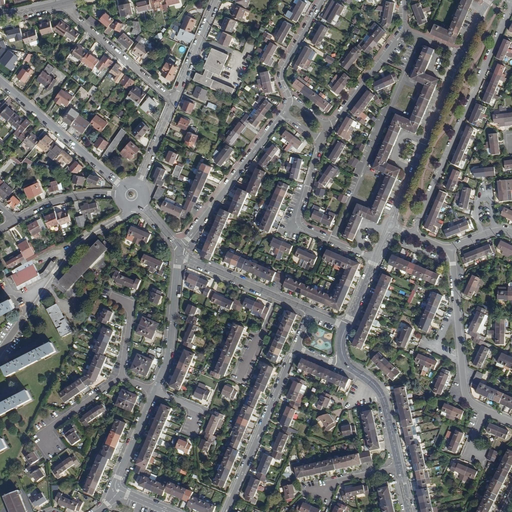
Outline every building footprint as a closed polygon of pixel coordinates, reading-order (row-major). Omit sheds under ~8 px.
[(148,0),(133,4),(136,12),(151,8),(149,0),(148,0)] [(156,9),(161,7),(159,1),(163,0),(162,0),(149,0),(151,8),(155,7),(156,9)] [(300,0),(299,0),(295,9),(302,13),(307,4),(300,0)] [(332,0),(331,0),(327,9),(340,16),(345,7),(332,0)] [(373,10),(381,11),(393,13),(395,3),(387,1),(385,8),(376,6),(373,10)] [(462,1),(459,7),(469,10),(471,5),(462,1)] [(122,17),(133,14),(130,2),(119,5),(122,17)] [(412,5),(416,15),(424,12),(430,9),(429,6),(422,9),(420,2),(412,5)] [(235,10),(232,16),(242,20),(246,9),(236,5),(234,9),(235,10)] [(459,7),(457,12),(466,16),(469,10),(459,7)] [(289,10),(286,15),(297,22),(302,13),(295,9),(293,12),(289,10)] [(327,9),(322,18),(335,25),(340,16),(327,9)] [(384,16),(383,22),(381,25),(386,29),(391,23),(393,13),(381,11),(380,16),(384,16)] [(416,15),(420,25),(427,22),(424,12),(416,15)] [(457,12),(454,18),(464,22),(466,16),(457,12)] [(108,27),(109,26),(114,20),(105,13),(100,19),(108,27)] [(96,27),(99,24),(90,16),(87,20),(96,27)] [(181,28),(190,32),(196,20),(187,16),(181,28)] [(226,17),(222,28),(232,32),(236,21),(226,17)] [(454,18),(452,24),(461,28),(464,22),(454,18)] [(50,20),(39,23),(42,34),(52,31),(50,20)] [(61,21),(55,30),(64,36),(65,35),(70,27),(71,27),(61,21)] [(104,31),(108,34),(113,28),(120,32),(122,27),(121,26),(122,24),(116,21),(115,24),(113,23),(111,27),(109,26),(108,27),(104,31)] [(141,31),(141,30),(138,21),(134,21),(132,27),(134,28),(139,30),(141,31)] [(285,21),(280,30),(287,34),(292,25),(285,21)] [(322,24),(317,33),(324,38),(329,28),(322,24)] [(435,24),(431,33),(437,36),(441,27),(435,24)] [(452,24),(449,30),(453,32),(458,34),(461,28),(452,24)] [(65,35),(74,42),(80,34),(70,27),(65,35)] [(380,27),(375,32),(382,38),(386,32),(380,27)] [(441,27),(437,36),(443,38),(447,29),(441,27)] [(192,38),(193,39),(195,35),(190,32),(181,28),(180,31),(177,37),(190,43),(192,38)] [(20,29),(6,32),(8,40),(14,38),(16,42),(23,40),(20,29)] [(447,29),(443,38),(449,41),(453,32),(449,30),(447,29)] [(38,44),(39,42),(35,30),(22,34),(26,44),(32,42),(33,44),(35,45),(38,44)] [(280,30),(275,39),(282,43),(287,34),(280,30)] [(265,31),(263,35),(264,36),(270,39),(272,36),(265,31)] [(223,32),(219,43),(228,47),(233,36),(223,32)] [(375,32),(371,37),(377,43),(382,38),(375,32)] [(453,32),(449,41),(455,43),(458,34),(453,32)] [(117,40),(125,46),(131,39),(124,33),(117,40)] [(317,33),(311,43),(319,47),(324,38),(317,33)] [(371,37),(366,43),(373,48),(377,43),(371,37)] [(504,39),(500,49),(510,53),(511,50),(509,49),(511,42),(504,39)] [(362,40),(356,47),(361,50),(361,51),(363,49),(368,53),(373,48),(366,43),(362,40)] [(144,58),(151,49),(140,41),(134,50),(141,56),(144,58)] [(270,42),(265,51),(273,55),(278,46),(270,42)] [(70,53),(82,61),(87,54),(84,51),(84,50),(78,45),(77,46),(75,45),(70,53)] [(306,46),(300,55),(308,59),(313,50),(306,46)] [(348,51),(345,55),(354,62),(361,53),(359,52),(361,50),(356,47),(356,46),(354,48),(350,53),(348,51)] [(425,46),(423,52),(432,56),(435,50),(425,46)] [(205,71),(205,72),(212,76),(214,72),(220,75),(229,55),(212,48),(209,56),(208,58),(204,68),(206,69),(205,71)] [(264,54),(260,61),(268,65),(271,66),(274,60),(271,59),(273,55),(265,51),(258,48),(257,50),(264,54)] [(5,61),(12,66),(19,57),(17,56),(17,54),(19,51),(10,49),(4,57),(7,59),(5,61)] [(500,49),(496,58),(503,61),(506,55),(511,57),(511,53),(510,53),(500,49)] [(93,70),(96,65),(100,60),(88,52),(87,54),(82,61),(93,70)] [(423,52),(420,58),(430,62),(432,56),(423,52)] [(25,59),(28,62),(33,55),(29,54),(25,59)] [(105,65),(109,67),(113,62),(104,55),(96,67),(101,71),(105,65)] [(312,62),(308,59),(300,55),(295,64),(307,71),(312,62)] [(336,60),(328,55),(325,60),(333,65),(336,60)] [(343,63),(341,65),(348,70),(354,62),(345,55),(343,57),(346,59),(343,63)] [(174,75),(173,75),(178,67),(175,65),(178,61),(170,57),(164,67),(166,68),(162,75),(171,80),(174,75)] [(420,58),(418,64),(427,68),(430,62),(420,58)] [(120,66),(116,63),(111,71),(117,76),(114,80),(118,83),(124,74),(119,69),(120,67),(119,67),(120,66)] [(58,77),(51,72),(55,68),(49,64),(43,72),(56,81),(57,80),(56,79),(58,77)] [(418,64),(415,70),(421,72),(425,74),(427,68),(418,64)] [(498,64),(495,74),(502,76),(504,78),(506,75),(503,74),(506,67),(498,64)] [(19,78),(25,82),(33,70),(30,68),(27,71),(23,68),(20,73),(21,74),(19,78)] [(415,70),(411,79),(417,82),(421,72),(415,70)] [(257,79),(258,84),(271,81),(269,71),(261,73),(262,78),(257,79)] [(50,89),(56,81),(43,72),(37,80),(46,86),(45,87),(46,88),(46,90),(48,90),(49,90),(50,89)] [(197,72),(194,80),(232,96),(235,88),(211,78),(212,76),(205,72),(204,74),(204,75),(197,72)] [(421,72),(417,82),(423,84),(427,75),(425,74),(421,72)] [(337,75),(334,78),(345,86),(351,78),(345,73),(341,78),(337,75)] [(383,79),(386,87),(395,83),(395,81),(398,80),(395,74),(392,75),(383,79)] [(495,74),(491,83),(498,86),(502,76),(495,74)] [(130,88),(134,82),(126,75),(121,82),(130,88)] [(427,75),(423,84),(426,85),(429,87),(433,77),(427,75)] [(433,77),(429,87),(435,89),(439,80),(433,77)] [(335,85),(332,89),(338,95),(345,86),(334,78),(331,81),(335,85)] [(297,79),(292,85),(300,91),(307,82),(304,80),(302,83),(297,79)] [(373,84),(377,91),(383,88),(384,92),(387,90),(386,87),(383,79),(373,84)] [(258,84),(259,88),(264,87),(265,93),(273,91),(271,81),(258,84)] [(307,82),(300,91),(308,97),(313,91),(308,88),(310,85),(307,82)] [(491,83),(487,92),(497,96),(498,92),(495,91),(498,86),(491,83)] [(89,92),(93,95),(98,88),(94,85),(89,92)] [(426,85),(423,91),(433,95),(435,89),(429,87),(426,85)] [(87,95),(89,92),(82,86),(79,90),(86,96),(87,95)] [(126,98),(138,106),(146,94),(135,86),(126,98)] [(198,86),(193,96),(204,100),(208,90),(198,86)] [(64,103),(68,106),(73,98),(62,89),(54,100),(60,105),(62,102),(64,103)] [(368,90),(363,96),(370,102),(373,98),(378,104),(381,102),(376,94),(374,96),(368,90)] [(313,91),(308,97),(317,103),(324,94),(321,92),(318,95),(313,91)] [(423,91),(421,97),(430,101),(433,95),(423,91)] [(487,92),(483,102),(490,104),(493,98),(496,99),(497,96),(487,92)] [(324,94),(317,103),(328,112),(332,106),(324,99),(326,97),(324,94)] [(102,107),(103,105),(93,95),(91,98),(100,106),(102,107)] [(259,103),(262,105),(269,110),(273,105),(266,100),(267,97),(260,95),(260,99),(257,102),(259,103)] [(363,96),(359,101),(366,107),(370,102),(363,96)] [(141,107),(149,114),(159,103),(153,98),(152,99),(150,97),(141,107)] [(421,97),(418,103),(428,107),(430,101),(421,97)] [(186,100),(182,110),(191,114),(195,104),(196,101),(188,98),(187,100),(186,100)] [(359,101),(355,107),(362,112),(366,107),(359,101)] [(11,109),(8,106),(9,105),(5,102),(3,105),(0,108),(0,114),(1,114),(9,120),(15,113),(16,112),(13,110),(14,109),(12,108),(11,109)] [(418,103),(416,109),(425,113),(428,107),(418,103)] [(477,104),(473,113),(483,117),(484,115),(481,113),(484,107),(477,104)] [(262,105),(257,110),(264,116),(269,110),(262,105)] [(493,116),(494,124),(505,123),(503,108),(503,106),(499,106),(500,115),(493,116)] [(355,107),(351,112),(358,117),(356,119),(363,125),(366,121),(359,116),(362,112),(355,107)] [(505,123),(505,125),(508,124),(508,126),(511,125),(511,113),(507,114),(506,108),(503,108),(505,123)] [(416,109),(413,115),(423,119),(425,113),(416,109)] [(257,110),(253,116),(260,121),(264,116),(257,110)] [(8,121),(18,129),(25,121),(15,113),(9,120),(8,121)] [(64,120),(72,125),(77,118),(69,113),(64,120)] [(473,113),(469,123),(478,127),(480,122),(478,121),(479,119),(482,120),(483,117),(473,113)] [(97,128),(102,132),(108,123),(96,114),(92,121),(91,122),(97,127),(97,128)] [(246,114),(242,119),(248,124),(250,122),(256,127),(260,121),(253,116),(251,118),(246,114)] [(396,114),(392,124),(398,126),(402,117),(396,114)] [(71,125),(83,133),(90,123),(79,115),(77,118),(72,125),(71,125)] [(413,115),(411,121),(414,122),(420,125),(423,119),(413,115)] [(347,117),(342,126),(352,132),(354,128),(351,126),(354,121),(347,117)] [(402,117),(398,126),(401,128),(404,129),(408,119),(402,117)] [(182,118),(178,126),(187,129),(190,121),(184,119),(182,118)] [(25,130),(31,123),(27,119),(25,121),(18,129),(14,133),(24,141),(30,134),(25,130)] [(234,125),(231,128),(240,135),(248,124),(242,119),(236,126),(234,125)] [(408,119),(404,129),(410,132),(414,122),(411,121),(408,119)] [(132,132),(140,139),(149,128),(142,122),(132,132)] [(414,122),(410,132),(416,134),(420,125),(414,122)] [(392,124),(390,130),(399,134),(401,128),(398,126),(392,124)] [(342,126),(337,134),(348,141),(350,137),(353,132),(352,132),(342,126)] [(467,127),(463,136),(470,139),(472,136),(474,130),(467,127)] [(103,154),(108,158),(127,132),(122,128),(103,154)] [(229,135),(227,138),(226,140),(232,145),(233,143),(234,143),(240,135),(231,128),(229,130),(232,132),(229,135)] [(284,129),(281,133),(283,135),(282,137),(288,141),(286,144),(288,145),(295,137),(284,129)] [(390,130),(387,136),(396,140),(399,134),(390,130)] [(190,131),(189,131),(184,144),(193,148),(198,135),(195,134),(190,131)] [(23,142),(33,149),(37,144),(41,140),(32,132),(30,134),(24,141),(23,142)] [(486,142),(486,145),(499,144),(498,134),(489,135),(490,142),(486,142)] [(42,140),(41,139),(41,140),(37,144),(46,151),(51,146),(49,144),(53,140),(47,135),(42,140)] [(387,136),(385,142),(394,146),(396,140),(387,136)] [(463,136),(460,145),(467,148),(470,139),(463,136)] [(96,145),(103,150),(109,142),(101,137),(96,145)] [(295,137),(288,145),(291,147),(292,145),(298,149),(302,143),(295,137)] [(336,147),(334,150),(341,154),(346,145),(339,142),(335,139),(332,145),(336,147)] [(220,148),(218,150),(228,158),(234,149),(230,146),(232,145),(226,140),(224,142),(227,145),(225,147),(223,150),(221,148),(220,148)] [(134,155),(140,149),(131,141),(126,148),(123,151),(122,151),(124,153),(123,155),(126,157),(127,156),(131,159),(133,159),(134,157),(134,155)] [(46,152),(56,160),(64,151),(54,142),(51,146),(46,151),(46,152)] [(360,142),(356,148),(362,152),(365,146),(360,142)] [(385,142),(382,148),(391,152),(394,146),(385,142)] [(487,148),(487,149),(491,148),(492,155),(500,155),(499,144),(486,145),(482,146),(482,148),(487,148)] [(273,145),(267,153),(275,160),(281,165),(282,161),(275,156),(279,150),(273,145)] [(460,145),(456,154),(466,159),(467,156),(464,155),(467,148),(460,145)] [(382,148),(380,153),(389,157),(391,152),(382,148)] [(170,150),(166,160),(174,164),(178,154),(170,150)] [(219,156),(215,161),(221,166),(228,158),(218,150),(216,153),(219,156)] [(330,151),(326,157),(336,163),(341,154),(334,150),(332,153),(330,151)] [(56,161),(60,164),(66,157),(69,160),(68,161),(70,163),(74,159),(65,151),(56,161)] [(267,153),(259,164),(265,169),(271,161),(273,163),(275,160),(267,153)] [(380,153),(377,159),(383,162),(386,163),(389,157),(380,153)] [(456,154),(452,164),(459,167),(461,160),(464,162),(466,159),(456,154)] [(19,165),(21,162),(12,155),(10,157),(19,165)] [(288,163),(287,167),(300,170),(303,160),(295,158),(294,164),(290,163),(288,163)] [(78,172),(83,167),(74,159),(70,163),(67,166),(72,170),(71,171),(74,173),(75,172),(78,172)] [(377,159),(373,169),(379,171),(383,162),(377,159)] [(383,162),(379,171),(385,174),(389,164),(386,163),(383,162)] [(203,163),(200,169),(210,173),(212,167),(203,163)] [(332,164),(325,174),(333,180),(340,169),(332,164)] [(389,164),(385,174),(387,175),(391,176),(395,167),(389,164)] [(158,167),(154,177),(157,178),(155,183),(159,186),(162,187),(164,181),(162,180),(166,170),(158,167)] [(292,172),(290,178),(298,180),(300,170),(287,167),(286,171),(292,172)] [(395,167),(391,176),(397,179),(401,169),(395,167)] [(484,168),(484,177),(495,176),(495,167),(484,168)] [(257,168),(254,175),(264,179),(266,172),(257,168)] [(474,169),(475,178),(484,177),(484,168),(474,169)] [(200,169),(198,175),(207,179),(210,173),(200,169)] [(454,170),(450,179),(457,182),(461,172),(454,170)] [(78,182),(83,184),(85,176),(75,174),(73,181),(74,182),(77,183),(78,182)] [(88,180),(97,184),(100,177),(95,176),(91,174),(88,177),(88,180)] [(319,182),(315,181),(314,187),(318,188),(323,189),(323,185),(325,187),(329,181),(332,183),(334,180),(333,180),(325,174),(319,182)] [(198,175),(195,181),(204,185),(207,179),(198,175)] [(254,175),(252,181),(261,185),(264,179),(254,175)] [(387,175),(385,181),(394,185),(397,179),(391,176),(387,175)] [(450,179),(446,189),(453,192),(457,182),(450,179)] [(511,179),(498,181),(499,192),(511,190),(511,179)] [(49,193),(63,188),(61,183),(57,184),(56,180),(51,182),(51,183),(49,184),(49,186),(46,187),(49,195),(50,195),(49,193)] [(195,181),(193,187),(202,191),(204,185),(195,181)] [(252,181),(249,187),(259,191),(261,185),(252,181)] [(385,181),(382,187),(392,191),(394,185),(385,181)] [(0,194),(6,200),(14,190),(5,182),(4,183),(0,187),(0,194)] [(29,198),(43,192),(39,182),(25,189),(29,198)] [(280,182),(278,188),(287,192),(290,186),(280,182)] [(193,187),(190,192),(199,196),(202,191),(193,187)] [(249,187),(247,192),(248,193),(256,197),(259,191),(249,187)] [(382,187),(380,192),(389,197),(392,191),(382,187)] [(456,195),(456,196),(470,199),(472,189),(464,187),(462,194),(457,193),(456,195)] [(278,188),(275,194),(284,198),(287,192),(278,188)] [(318,188),(315,195),(323,197),(325,190),(323,189),(318,188)] [(239,189),(236,195),(246,199),(248,193),(247,192),(239,189)] [(499,192),(500,202),(511,201),(511,190),(499,192)] [(440,191),(436,200),(443,203),(447,194),(440,191)] [(190,192),(188,198),(195,202),(197,202),(199,196),(190,192)] [(380,192),(377,198),(387,202),(389,197),(380,192)] [(275,194),(273,200),(282,204),(284,198),(275,194)] [(340,194),(337,200),(345,204),(348,197),(344,195),(340,194)] [(236,195),(234,201),(243,205),(246,199),(236,195)] [(9,202),(16,208),(21,201),(15,196),(9,202)] [(461,201),(459,207),(467,209),(470,199),(456,196),(454,199),(461,201)] [(377,198),(375,204),(384,208),(387,202),(377,198)] [(273,200),(270,205),(279,209),(282,204),(273,200)] [(436,200),(432,209),(439,212),(442,207),(443,203),(436,200)] [(174,205),(164,201),(161,208),(171,213),(174,205)] [(234,201),(231,207),(241,211),(243,205),(234,201)] [(88,228),(85,219),(84,215),(86,214),(88,214),(89,218),(92,218),(91,213),(98,211),(96,202),(89,204),(88,203),(85,203),(85,205),(81,206),(83,215),(82,216),(84,225),(85,225),(86,229),(88,228)] [(358,204),(354,213),(360,216),(364,207),(358,204)] [(375,204),(372,210),(376,212),(382,214),(384,208),(375,204)] [(183,209),(174,205),(171,213),(180,217),(180,216),(185,219),(188,211),(183,209)] [(270,205),(268,211),(277,215),(279,209),(270,205)] [(313,214),(311,218),(321,222),(324,215),(319,212),(321,208),(314,206),(312,210),(315,211),(313,214)] [(231,207),(229,213),(230,213),(238,217),(241,211),(231,207)] [(364,207),(360,216),(363,217),(366,218),(370,209),(364,207)] [(504,208),(501,215),(511,220),(511,216),(511,208),(511,211),(504,208)] [(229,213),(221,209),(219,215),(228,219),(230,213),(229,213)] [(370,209),(366,218),(372,221),(376,212),(372,210),(370,209)] [(432,209),(428,218),(435,221),(439,223),(440,220),(437,219),(439,212),(432,209)] [(268,211),(265,217),(274,221),(277,215),(268,211)] [(49,227),(60,223),(58,218),(56,214),(56,213),(55,212),(44,217),(49,227)] [(60,225),(71,221),(69,214),(68,212),(64,213),(64,212),(62,213),(56,214),(58,218),(60,223),(60,225)] [(324,215),(321,222),(331,226),(334,219),(336,215),(329,212),(327,216),(324,215)] [(376,212),(372,221),(378,224),(382,214),(376,212)] [(354,213),(351,219),(361,223),(363,217),(360,216),(354,213)] [(228,219),(219,215),(216,221),(225,225),(228,219)] [(78,227),(84,225),(82,216),(75,217),(78,227)] [(265,217),(262,223),(272,227),(274,221),(265,217)] [(40,235),(39,233),(43,230),(43,231),(46,229),(40,218),(33,222),(30,224),(27,226),(33,236),(31,237),(33,239),(40,235)] [(428,218),(424,228),(431,231),(431,232),(434,233),(436,229),(433,227),(434,225),(441,228),(442,224),(439,223),(435,221),(428,218)] [(458,225),(461,232),(472,227),(470,220),(461,224),(459,218),(456,219),(456,220),(457,222),(458,225)] [(351,219),(349,225),(358,229),(361,223),(351,219)] [(444,231),(447,238),(461,232),(458,225),(457,222),(456,220),(454,221),(456,226),(444,231)] [(225,225),(216,221),(214,227),(223,231),(225,225)] [(262,223),(260,229),(269,233),(272,227),(262,223)] [(349,225),(346,231),(356,235),(358,229),(349,225)] [(132,226),(128,234),(134,237),(132,242),(136,243),(138,238),(141,230),(132,226)] [(214,227),(211,233),(220,237),(223,231),(214,227)] [(141,230),(138,238),(136,243),(139,245),(142,240),(148,242),(151,235),(141,230)] [(346,231),(344,237),(353,241),(356,235),(346,231)] [(211,233),(209,239),(218,243),(220,237),(211,233)] [(274,238),(270,246),(280,250),(283,242),(274,238)] [(209,239),(206,245),(215,249),(218,243),(209,239)] [(22,253),(26,258),(34,254),(27,240),(18,245),(22,253)] [(59,282),(68,290),(108,248),(100,240),(59,282)] [(501,241),(497,248),(503,251),(502,254),(505,256),(510,245),(501,241)] [(280,250),(279,253),(276,259),(279,261),(282,254),(284,251),(290,254),(293,246),(283,242),(280,250)] [(37,254),(39,256),(47,252),(57,246),(56,243),(37,254)] [(483,247),(486,255),(496,252),(493,244),(483,247)] [(206,245),(203,250),(213,254),(215,249),(206,245)] [(477,250),(480,258),(486,255),(483,247),(477,250)] [(298,249),(295,256),(301,259),(298,267),(301,269),(302,266),(308,253),(305,252),(298,249)] [(213,254),(203,250),(201,256),(210,260),(213,254)] [(327,250),(323,259),(329,262),(333,253),(327,250)] [(471,252),(474,260),(480,258),(477,250),(471,252)] [(229,252),(225,262),(231,264),(235,255),(229,252)] [(461,256),(464,264),(474,260),(471,252),(461,256)] [(23,265),(27,262),(26,260),(26,258),(22,253),(6,262),(10,268),(21,261),(23,265)] [(308,253),(302,266),(303,266),(302,267),(308,270),(310,266),(313,268),(318,257),(311,254),(308,253)] [(333,253),(329,262),(335,264),(339,255),(333,253)] [(27,262),(32,260),(39,256),(37,254),(26,260),(27,262)] [(144,254),(141,262),(151,266),(154,259),(144,254)] [(235,255),(231,264),(237,267),(241,258),(235,255)] [(339,255),(335,264),(341,267),(345,258),(339,255)] [(392,255),(388,264),(395,267),(399,258),(392,255)] [(241,258),(237,267),(243,269),(247,260),(241,258)] [(345,258),(341,267),(347,269),(349,265),(351,260),(345,258)] [(399,258),(395,267),(400,270),(404,260),(399,258)] [(154,259),(151,266),(149,271),(154,274),(156,269),(160,270),(159,273),(163,274),(166,267),(162,266),(164,263),(154,259)] [(247,260),(243,269),(249,272),(253,263),(247,260)] [(253,263),(249,272),(254,274),(258,265),(257,264),(258,262),(253,260),(253,263)] [(351,260),(349,265),(358,270),(360,264),(351,260)] [(404,260),(400,270),(406,272),(410,263),(404,260)] [(16,270),(17,272),(34,264),(32,261),(16,270)] [(410,263),(406,272),(412,275),(416,265),(410,263)] [(17,286),(39,274),(34,264),(17,272),(8,277),(11,284),(15,282),(17,286)] [(17,286),(19,289),(46,275),(48,274),(52,267),(49,265),(44,272),(39,274),(17,286)] [(258,265),(254,274),(260,277),(264,268),(258,265)] [(347,269),(346,271),(355,275),(358,270),(349,265),(347,269)] [(416,265),(412,275),(418,277),(422,268),(416,265)] [(264,268),(260,277),(266,279),(270,270),(264,268)] [(422,268),(418,277),(424,280),(428,270),(422,268)] [(124,286),(127,278),(119,275),(120,272),(116,270),(113,280),(116,281),(116,282),(124,286)] [(270,270),(266,279),(272,282),(273,280),(276,273),(270,270)] [(428,270),(424,280),(430,282),(434,273),(428,270)] [(346,271),(343,277),(353,281),(355,275),(346,271)] [(184,275),(184,280),(196,286),(200,278),(186,272),(184,275)] [(434,273),(430,282),(436,285),(440,275),(434,273)] [(383,274),(381,280),(390,284),(392,278),(383,274)] [(473,275),(468,285),(479,290),(483,280),(473,275)] [(284,285),(284,287),(290,289),(294,280),(288,277),(284,285)] [(343,277),(341,284),(350,288),(353,281),(343,277)] [(127,278),(124,286),(133,289),(136,282),(127,278)] [(200,278),(196,286),(205,290),(203,295),(208,297),(211,289),(207,288),(209,282),(200,278)] [(294,280),(290,289),(295,292),(299,283),(294,280)] [(381,280),(378,286),(387,290),(390,284),(381,280)] [(299,283),(295,292),(301,294),(305,285),(299,283)] [(341,284),(338,290),(347,294),(350,288),(341,284)] [(305,285),(301,294),(307,297),(311,288),(305,285)] [(468,285),(464,294),(472,298),(474,291),(477,293),(479,290),(468,285)] [(378,286),(376,292),(385,296),(387,290),(378,286)] [(317,290),(313,299),(319,302),(323,293),(321,292),(322,289),(318,287),(317,290)] [(153,293),(150,301),(158,305),(162,296),(161,296),(162,292),(154,288),(152,292),(153,293)] [(311,288),(307,297),(313,299),(317,290),(311,288)] [(498,291),(498,300),(508,300),(508,292),(508,288),(501,288),(498,288),(498,291)] [(211,289),(208,297),(212,299),(211,302),(221,306),(224,298),(221,296),(215,294),(216,291),(211,289)] [(338,290),(335,296),(345,300),(347,294),(338,290)] [(376,292),(373,298),(382,302),(385,296),(376,292)] [(434,292),(431,298),(440,303),(443,296),(434,292)] [(323,293),(319,302),(325,304),(329,295),(323,293)] [(329,295),(325,304),(331,307),(333,302),(335,298),(329,295)] [(335,298),(333,302),(342,306),(345,300),(335,296),(335,298)] [(224,298),(221,306),(231,310),(231,308),(236,310),(240,301),(235,299),(234,302),(228,300),(224,298)] [(240,301),(236,310),(241,312),(243,306),(253,310),(256,302),(246,298),(244,303),(240,301)] [(373,298),(370,304),(380,308),(382,302),(373,298)] [(431,298),(429,304),(438,308),(440,303),(431,298)] [(0,304),(0,315),(15,307),(11,299),(0,304)] [(256,302),(253,310),(262,314),(260,318),(265,320),(270,309),(265,307),(265,306),(256,302)] [(333,302),(331,307),(340,311),(342,306),(333,302)] [(72,332),(68,324),(64,317),(57,304),(48,309),(63,337),(72,332)] [(189,304),(185,313),(189,315),(188,318),(197,322),(199,319),(195,317),(198,308),(189,304)] [(370,304),(368,310),(377,314),(380,308),(370,304)] [(429,304),(426,310),(435,314),(438,308),(429,304)] [(478,306),(476,311),(478,311),(473,321),(481,324),(485,315),(484,314),(486,310),(478,306)] [(104,309),(101,318),(99,317),(98,321),(104,323),(106,320),(110,322),(113,313),(104,309)] [(368,310),(365,315),(375,319),(377,314),(368,310)] [(426,310),(424,316),(433,320),(435,314),(426,310)] [(288,311),(286,317),(295,321),(297,315),(288,311)] [(365,315),(363,321),(372,325),(376,327),(378,321),(375,319),(365,315)] [(424,316),(421,322),(430,326),(433,320),(424,316)] [(143,317),(140,325),(148,328),(151,320),(143,317)] [(286,317),(283,323),(292,327),(295,321),(286,317)] [(195,336),(198,327),(196,326),(197,322),(188,318),(186,322),(187,323),(186,325),(184,331),(187,332),(195,336)] [(497,319),(496,330),(488,330),(488,334),(493,334),(505,334),(505,319),(497,319)] [(151,320),(148,328),(156,332),(159,323),(151,320)] [(363,321),(360,327),(370,331),(372,325),(363,321)] [(473,321),(469,330),(471,331),(469,335),(475,338),(484,342),(486,338),(480,335),(477,334),(481,324),(473,321)] [(421,322),(418,328),(428,332),(430,326),(421,322)] [(290,332),(292,327),(283,323),(280,328),(290,332)] [(235,324),(233,330),(243,334),(245,328),(235,324)] [(140,325),(136,333),(144,336),(148,328),(140,325)] [(405,326),(401,336),(409,339),(411,335),(413,329),(405,326)] [(104,327),(102,334),(112,338),(114,332),(104,327)] [(360,327),(358,333),(367,337),(370,331),(360,327)] [(148,328),(144,336),(152,340),(156,332),(148,328)] [(280,328),(278,334),(287,338),(290,332),(280,328)] [(233,330),(230,336),(240,340),(243,334),(233,330)] [(187,332),(184,341),(185,341),(183,345),(192,348),(193,345),(191,344),(195,336),(187,332)] [(358,333),(355,339),(365,343),(367,337),(358,333)] [(102,334),(99,340),(109,344),(112,338),(102,334)] [(278,334),(275,340),(284,344),(287,338),(278,334)] [(504,345),(505,334),(493,334),(492,337),(496,337),(496,345),(504,345)] [(230,336),(228,342),(237,346),(240,340),(230,336)] [(401,336),(397,345),(405,348),(407,343),(409,339),(401,336)] [(482,346),(478,355),(485,359),(491,345),(484,342),(475,338),(473,342),(482,346)] [(355,339),(353,345),(362,349),(365,343),(355,339)] [(99,340),(96,346),(106,350),(109,344),(99,340)] [(275,340),(273,346),(282,350),(284,344),(275,340)] [(228,342),(225,348),(235,352),(237,346),(228,342)] [(3,368),(7,376),(55,352),(50,344),(29,355),(3,368)] [(96,346),(94,352),(97,353),(104,356),(106,350),(96,346)] [(273,346),(270,352),(279,356),(282,350),(273,346)] [(225,348),(222,354),(232,358),(235,352),(225,348)] [(185,350),(183,356),(193,360),(195,354),(185,350)] [(498,351),(493,360),(498,362),(504,365),(508,356),(502,353),(498,351)] [(270,352),(267,358),(277,362),(279,356),(270,352)] [(379,352),(371,360),(382,371),(390,363),(379,352)] [(97,353),(95,359),(105,363),(107,357),(104,356),(97,353)] [(138,354),(134,362),(142,365),(146,357),(138,354)] [(146,357),(142,365),(150,369),(155,357),(147,354),(146,357)] [(222,354),(220,360),(230,364),(232,358),(222,354)] [(418,354),(415,362),(421,364),(419,369),(423,371),(425,366),(428,358),(418,354)] [(478,355),(473,364),(481,368),(485,359),(478,355)] [(183,356),(180,362),(190,366),(193,360),(183,356)] [(428,358),(425,366),(435,370),(438,362),(428,358)] [(95,359),(92,365),(102,369),(105,363),(95,359)] [(303,359),(299,368),(305,371),(309,362),(303,359)] [(220,360),(217,366),(227,370),(230,364),(220,360)] [(134,362),(131,370),(139,373),(142,365),(134,362)] [(180,362),(178,368),(188,372),(190,366),(180,362)] [(309,362),(305,371),(310,373),(314,364),(309,362)] [(390,363),(382,371),(393,381),(400,373),(390,363)] [(265,364),(262,371),(272,375),(275,369),(265,364)] [(314,364),(310,373),(316,376),(320,367),(314,364)] [(92,365),(89,371),(99,375),(102,369),(92,365)] [(142,365),(139,373),(147,377),(150,369),(142,365)] [(217,366),(215,372),(212,371),(210,376),(219,379),(221,375),(225,377),(227,370),(217,366)] [(320,367),(316,376),(322,378),(326,369),(320,367)] [(178,368),(175,374),(185,378),(188,372),(178,368)] [(326,369),(322,378),(328,381),(332,372),(326,369)] [(443,369),(441,373),(440,375),(438,379),(435,378),(434,381),(445,386),(447,382),(449,376),(448,376),(450,372),(443,369)] [(89,371),(87,377),(85,376),(83,378),(89,386),(97,381),(99,375),(89,371)] [(262,371),(260,377),(269,381),(272,375),(262,371)] [(332,372),(328,381),(334,384),(338,374),(332,372)] [(175,374),(173,380),(182,384),(185,378),(175,374)] [(340,386),(344,377),(338,374),(334,384),(340,386)] [(260,377),(257,383),(267,387),(269,381),(260,377)] [(344,377),(340,386),(346,389),(350,379),(344,377)] [(81,379),(75,383),(81,392),(87,388),(89,386),(83,378),(81,379)] [(294,381),(290,390),(299,393),(303,385),(304,385),(306,382),(297,378),(295,381),(294,381)] [(173,380),(170,386),(180,390),(182,384),(173,380)] [(434,381),(433,384),(436,385),(433,392),(441,395),(443,389),(445,386),(434,381)] [(75,383),(70,387),(76,395),(81,392),(75,383)] [(198,388),(194,397),(203,400),(204,399),(207,401),(211,392),(210,392),(210,390),(208,389),(207,390),(207,391),(204,390),(206,386),(200,383),(198,388)] [(257,383),(254,389),(255,389),(262,392),(264,393),(267,387),(257,383)] [(481,383),(480,384),(479,388),(478,387),(471,384),(471,387),(477,390),(476,392),(482,395),(487,386),(481,383)] [(226,385),(222,394),(230,398),(230,399),(234,401),(238,392),(234,390),(234,389),(226,385)] [(487,386),(482,395),(488,398),(492,389),(487,386)] [(70,387),(65,390),(71,399),(76,395),(70,387)] [(405,387),(395,389),(396,396),(407,394),(405,387)] [(123,389),(119,397),(127,401),(131,393),(123,389)] [(255,389),(251,397),(258,401),(262,392),(255,389)] [(492,389),(488,398),(494,400),(498,391),(492,389)] [(65,390),(59,394),(65,403),(71,399),(65,390)] [(296,402),(299,393),(290,390),(287,398),(291,400),(290,404),(299,407),(300,404),(296,402)] [(0,404),(0,415),(32,399),(28,391),(0,404)] [(498,391),(494,400),(500,403),(504,394),(498,391)] [(131,393),(127,401),(135,404),(139,396),(131,393)] [(407,394),(396,396),(398,402),(408,400),(407,394)] [(504,394),(500,403),(505,406),(510,397),(504,394)] [(321,410),(323,406),(327,408),(331,399),(322,396),(317,409),(321,410)] [(119,397),(116,405),(124,409),(127,401),(119,397)] [(251,397),(248,406),(255,409),(258,401),(251,397)] [(408,400),(398,402),(399,409),(410,406),(408,400)] [(127,401),(124,409),(132,412),(135,404),(127,401)] [(445,403),(442,411),(447,414),(446,417),(450,419),(451,415),(455,407),(445,403)] [(99,405),(91,411),(96,417),(103,412),(105,414),(108,412),(103,404),(100,406),(99,405)] [(162,404),(159,410),(169,414),(172,408),(162,404)] [(287,406),(284,415),(292,419),(296,410),(297,411),(299,407),(290,404),(289,407),(287,406)] [(245,405),(242,411),(252,415),(255,409),(248,406),(245,405)] [(410,406),(399,409),(401,415),(411,413),(410,406)] [(455,407),(451,415),(450,419),(455,421),(456,419),(455,418),(455,417),(461,419),(464,411),(455,407)] [(159,410),(157,416),(167,420),(169,414),(159,410)] [(362,413),(363,419),(374,417),(372,410),(362,413)] [(91,411),(83,416),(84,417),(81,419),(86,427),(90,425),(88,422),(96,417),(91,411)] [(242,411),(240,417),(250,421),(252,415),(242,411)] [(216,412),(214,416),(213,415),(209,424),(217,427),(220,429),(224,421),(222,420),(223,419),(224,416),(216,412)] [(411,413),(401,415),(402,421),(412,419),(411,413)] [(316,419),(319,422),(321,421),(327,427),(325,428),(328,432),(336,426),(333,423),(334,422),(328,414),(319,416),(316,419)] [(284,415),(280,424),(284,426),(283,429),(291,433),(293,429),(289,428),(292,419),(284,415)] [(157,416),(154,422),(164,426),(167,420),(157,416)] [(240,417),(237,423),(247,427),(250,421),(240,417)] [(363,419),(364,426),(375,423),(374,417),(363,419)] [(117,419),(114,425),(124,429),(127,423),(117,419)] [(412,419),(402,421),(403,428),(404,428),(411,426),(414,426),(412,419)] [(154,422),(152,428),(162,433),(164,426),(154,422)] [(237,423),(235,429),(237,430),(245,433),(247,427),(237,423)] [(364,426),(366,432),(376,430),(375,423),(364,426)] [(490,423),(487,431),(496,435),(500,427),(490,423)] [(209,424),(206,433),(207,433),(205,437),(214,440),(215,436),(213,435),(217,427),(209,424)] [(114,425),(112,431),(122,435),(124,429),(114,425)] [(341,428),(343,437),(353,435),(353,436),(357,435),(355,426),(352,427),(351,426),(341,428)] [(411,426),(404,428),(406,437),(413,435),(411,426)] [(500,427),(496,435),(499,436),(506,439),(509,431),(500,427)] [(68,436),(67,437),(73,445),(80,440),(75,432),(76,431),(74,428),(66,433),(68,436)] [(152,428),(149,434),(159,439),(162,433),(152,428)] [(280,432),(276,441),(285,445),(289,436),(290,436),(291,433),(283,429),(281,433),(280,432)] [(237,430),(233,439),(241,442),(245,433),(237,430)] [(366,432),(367,438),(378,436),(376,430),(366,432)] [(112,431),(109,437),(119,441),(122,435),(112,431)] [(456,431),(452,440),(460,444),(464,434),(456,431)] [(149,434),(147,440),(157,445),(159,439),(149,434)] [(413,435),(406,437),(408,446),(410,446),(415,444),(413,435)] [(367,438),(369,445),(379,442),(378,436),(367,438)] [(109,437),(107,443),(117,447),(119,441),(109,437)] [(202,439),(199,448),(208,452),(211,444),(213,445),(215,441),(214,440),(205,437),(204,440),(202,439)] [(180,439),(176,448),(184,452),(184,453),(188,454),(191,446),(188,444),(189,443),(180,439)] [(233,439),(230,447),(237,451),(241,442),(233,439)] [(449,439),(448,442),(451,443),(448,450),(456,453),(460,444),(452,440),(449,439)] [(147,440),(144,446),(154,451),(157,445),(147,440)] [(276,441),(273,449),(274,450),(273,454),(281,457),(283,454),(282,453),(285,445),(276,441)] [(369,445),(370,450),(370,451),(371,451),(381,449),(379,442),(369,445)] [(107,443),(104,449),(114,453),(117,447),(107,443)] [(415,444),(410,446),(411,452),(422,450),(420,443),(419,444),(415,444)] [(151,457),(154,451),(144,446),(141,452),(151,457)] [(230,447),(227,454),(237,458),(239,452),(237,451),(230,447)] [(104,449),(102,455),(109,459),(111,460),(114,453),(104,449)] [(422,450),(411,452),(413,459),(423,456),(422,450)] [(33,452),(26,458),(31,465),(26,468),(29,472),(36,466),(34,463),(39,460),(33,452)] [(141,452),(139,458),(149,463),(152,464),(154,458),(151,457),(141,452)] [(99,454),(97,461),(107,465),(109,459),(102,455),(99,454)] [(227,454),(224,460),(234,464),(237,458),(227,454)] [(265,454),(261,463),(270,467),(273,458),(280,460),(281,457),(273,454),(271,457),(265,454)] [(353,455),(355,466),(362,464),(361,463),(359,454),(353,455)] [(346,457),(349,467),(355,466),(353,455),(346,457)] [(71,457),(63,463),(68,469),(75,464),(76,466),(80,463),(75,456),(71,458),(71,457)] [(423,456),(413,459),(414,465),(425,462),(423,456)] [(511,458),(506,456),(503,461),(511,466),(511,458)] [(340,458),(342,468),(349,467),(346,457),(340,458)] [(139,458),(136,465),(137,465),(146,469),(149,463),(139,458)] [(333,459),(336,470),(342,468),(340,458),(333,459)] [(327,461),(329,471),(336,470),(333,459),(327,461)] [(224,460),(222,466),(232,470),(234,464),(224,460)] [(97,461),(94,467),(104,471),(107,465),(97,461)] [(321,462),(323,473),(329,471),(327,461),(321,462)] [(511,466),(503,461),(500,467),(509,472),(511,466)] [(314,464),(317,474),(323,473),(321,462),(314,464)] [(425,462),(414,465),(416,471),(424,470),(426,469),(425,462)] [(63,463),(55,468),(56,469),(53,471),(58,479),(61,476),(60,474),(68,469),(63,463)] [(261,463),(257,471),(259,472),(257,476),(266,479),(267,476),(266,475),(270,467),(261,463)] [(462,480),(468,467),(458,463),(458,464),(453,463),(450,471),(455,472),(455,471),(461,474),(459,479),(462,480)] [(292,464),(294,472),(296,472),(297,478),(304,477),(301,466),(295,468),(294,464),(292,464)] [(308,465),(310,476),(317,474),(314,464),(311,464),(308,465)] [(301,466),(304,477),(310,476),(308,465),(301,466)] [(40,469),(38,469),(36,466),(29,472),(26,473),(31,479),(33,477),(37,482),(45,476),(40,469)] [(222,466),(219,472),(229,476),(232,470),(222,466)] [(94,467),(92,473),(101,477),(104,471),(94,467)] [(468,467),(462,480),(466,482),(468,477),(474,479),(477,472),(468,467)] [(500,467),(497,473),(506,478),(509,472),(500,467)] [(424,470),(416,471),(418,481),(426,479),(424,470)] [(219,472),(216,478),(226,482),(229,476),(219,472)] [(92,473),(89,479),(99,483),(101,477),(92,473)] [(143,476),(139,486),(145,488),(149,478),(151,474),(147,473),(145,477),(144,476),(143,476)] [(497,473),(494,479),(503,484),(506,478),(497,473)] [(252,477),(248,486),(257,490),(261,481),(264,482),(266,479),(257,476),(256,479),(252,477)] [(149,478),(145,488),(151,491),(155,481),(149,478)] [(216,478),(214,484),(224,488),(226,482),(216,478)] [(89,479),(86,485),(96,489),(99,483),(89,479)] [(426,479),(418,481),(420,490),(428,488),(427,484),(426,479)] [(494,479),(491,485),(500,490),(503,484),(494,479)] [(155,481),(151,491),(157,493),(161,483),(155,481)] [(167,486),(165,492),(171,494),(175,485),(169,482),(167,486)] [(283,483),(286,496),(284,496),(285,500),(295,498),(294,494),(295,494),(293,484),(291,485),(290,482),(283,483)] [(161,483),(157,493),(163,496),(165,492),(167,486),(161,483)] [(86,485),(84,491),(94,495),(96,489),(86,485)] [(175,485),(171,494),(177,497),(181,487),(175,485)] [(491,485),(488,491),(497,495),(500,490),(491,485)] [(248,486),(245,495),(246,495),(244,499),(256,504),(257,500),(253,498),(257,490),(248,486)] [(355,488),(356,495),(365,493),(366,496),(370,495),(368,486),(364,487),(363,486),(355,488)] [(378,489),(380,495),(390,493),(389,486),(378,489)] [(181,487),(177,497),(183,500),(187,490),(181,487)] [(342,492),(344,501),(348,500),(347,497),(356,495),(355,488),(345,490),(345,491),(342,492)] [(420,490),(417,490),(419,497),(429,494),(428,488),(420,490)] [(23,500),(19,490),(4,496),(4,497),(5,497),(10,511),(27,511),(22,500),(23,500)] [(187,490),(183,500),(189,502),(192,496),(194,492),(187,490)] [(488,491),(485,496),(495,501),(497,495),(488,491)] [(59,502),(58,503),(67,507),(70,500),(61,496),(63,494),(59,492),(55,501),(59,502)] [(33,497),(30,499),(35,507),(38,505),(39,506),(47,501),(42,493),(34,498),(33,497)] [(380,495),(381,502),(392,499),(390,493),(380,495)] [(429,494),(419,497),(420,503),(431,501),(429,494)] [(189,502),(188,506),(194,509),(198,499),(192,496),(189,502)] [(485,496),(482,502),(492,507),(495,501),(485,496)] [(198,499),(194,509),(200,511),(204,501),(198,499)] [(381,502),(383,508),(393,506),(392,499),(381,502)] [(70,500),(67,507),(75,511),(76,510),(80,511),(83,503),(79,501),(78,504),(70,500)] [(204,501),(200,511),(201,511),(206,511),(210,504),(204,501)] [(431,501),(420,503),(421,509),(432,507),(431,501)] [(300,502),(296,511),(298,511),(299,511),(300,511),(301,511),(309,511),(312,506),(303,502),(303,503),(300,502)] [(482,502),(479,508),(486,511),(489,511),(492,507),(482,502)] [(338,503),(337,506),(336,506),(333,511),(343,511),(344,510),(346,510),(347,506),(338,503)]
